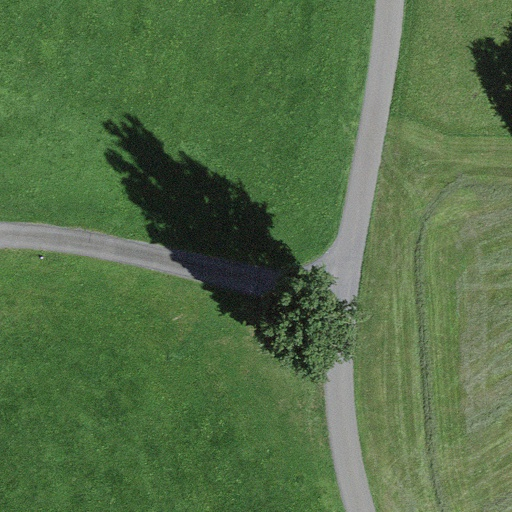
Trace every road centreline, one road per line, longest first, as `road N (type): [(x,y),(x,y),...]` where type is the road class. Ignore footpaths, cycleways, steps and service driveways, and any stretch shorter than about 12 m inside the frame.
road 1 (unclassified): [(401,0),(342,287),(341,425),(373,511)]
road 2 (track): [(342,287),(0,228)]
